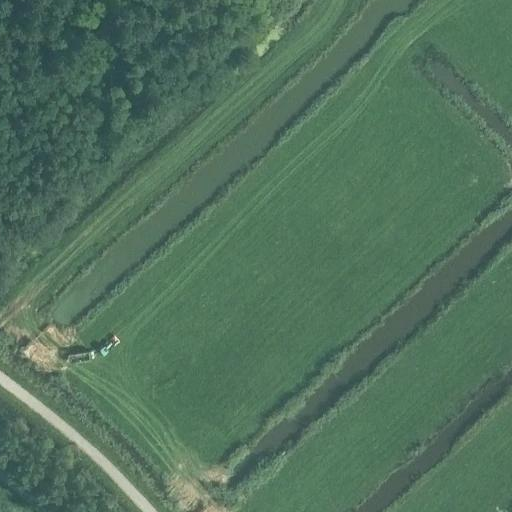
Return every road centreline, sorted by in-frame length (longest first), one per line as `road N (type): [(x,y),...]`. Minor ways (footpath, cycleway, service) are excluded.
road 1 (track): [(333,0),(266,74),(0,318)]
road 2 (track): [(7,312),(220,511)]
